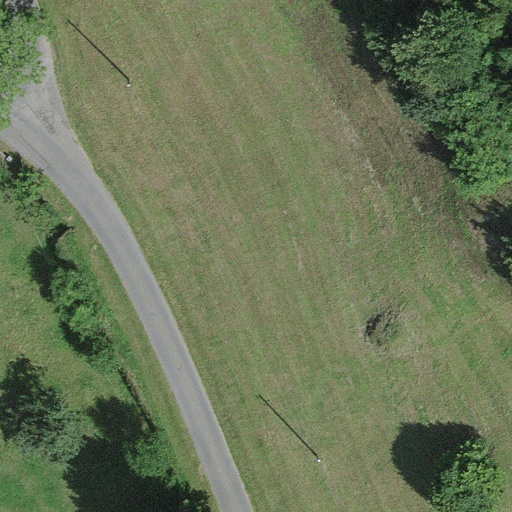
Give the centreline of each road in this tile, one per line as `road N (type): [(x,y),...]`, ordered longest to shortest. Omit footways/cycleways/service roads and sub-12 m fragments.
road 1 (residential): [(53,152),(106,231),(230,511)]
road 2 (residential): [(53,152),(9,0)]
